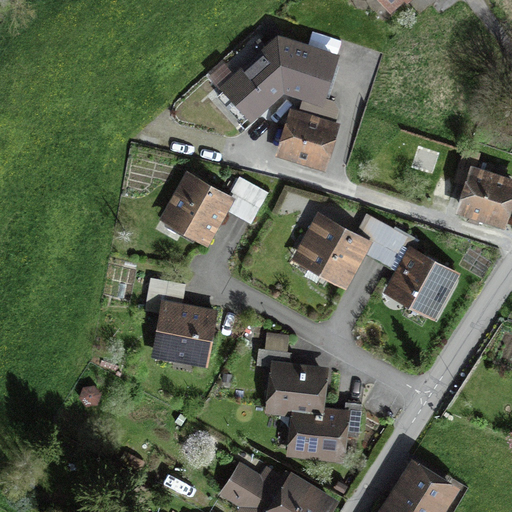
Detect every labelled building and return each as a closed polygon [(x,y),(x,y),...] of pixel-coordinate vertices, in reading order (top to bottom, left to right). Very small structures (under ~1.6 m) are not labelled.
[(402,0),(378,0),(389,12),(402,0)] [(340,58),(279,38),(222,91),(256,127),(290,95),(325,107),(340,58)] [(333,128),(295,115),(283,151),(320,164),(333,128)] [(511,192),(511,182),(473,170),(460,209),(502,223),(511,192)] [(228,198),(188,176),(166,217),(207,238),(224,207),(250,221),(265,194),(238,179),(228,198)] [(364,243),(323,222),(303,260),(344,281),(364,243)] [(407,235),(394,228),(379,256),(392,263),(407,235)] [(461,277),(412,251),(388,296),(437,321),(461,277)] [(221,312),(164,303),(155,360),(211,370),(221,312)] [(271,407),(294,409),(290,451),(342,456),(345,417),(333,416),(318,414),(322,369),(283,366),(275,365),(271,407)] [(321,511),(327,503),(268,468),(262,478),(243,466),(226,493),(258,511),(321,511)] [(432,511),(449,486),(417,466),(387,511),(432,511)]
